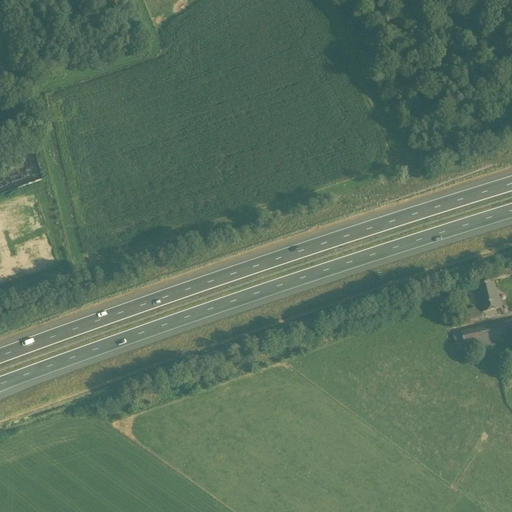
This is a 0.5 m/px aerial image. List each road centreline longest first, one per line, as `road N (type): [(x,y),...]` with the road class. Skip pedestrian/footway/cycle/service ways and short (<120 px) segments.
road 1 (motorway): [(511,184),(0,357)]
road 2 (motorway): [(0,384),(511,211)]
